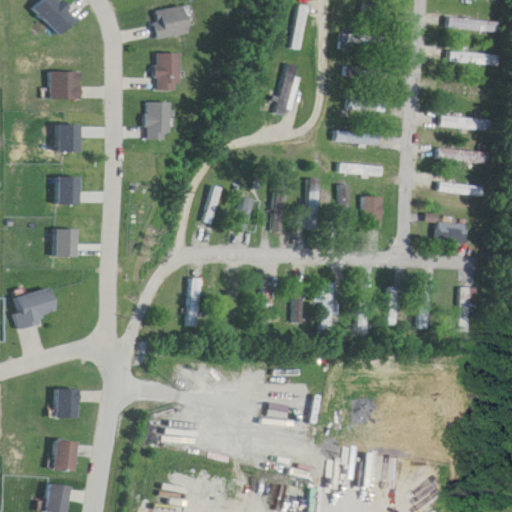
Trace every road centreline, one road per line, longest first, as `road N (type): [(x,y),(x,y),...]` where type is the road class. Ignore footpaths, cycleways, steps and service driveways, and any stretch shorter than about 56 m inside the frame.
road 1 (residential): [(328,0),(321,103),(301,128),(220,146),(194,181),(169,270)]
road 2 (residential): [(110,335),(111,51),(95,0)]
road 3 (residential): [(169,270),(196,256),(460,256)]
road 4 (residential): [(403,257),(416,0)]
road 5 (residential): [(101,511),(123,359),(169,270)]
road 6 (residential): [(0,363),(110,335),(123,359)]
